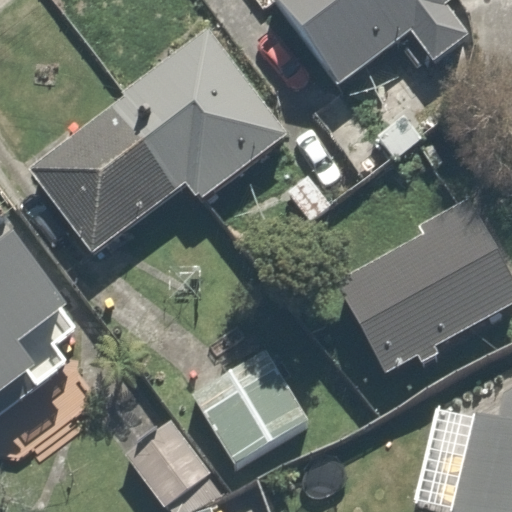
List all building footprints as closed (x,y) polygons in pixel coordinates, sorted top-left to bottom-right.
[(426,69),(470,39),(444,0),(259,0),(322,93),(405,37),(426,69)] [(190,203),(288,129),(211,26),(20,172),(82,254),(175,183),(190,203)] [(511,303),(511,292),(471,214),(333,287),(379,373),(511,303)] [(0,227),(0,418),(90,354),(0,227)] [(272,349),(189,394),(230,470),(314,425),(272,349)] [(511,511),(511,387),(481,380),(449,511),(511,511)] [(114,448),(157,511),(214,511),(211,508),(232,494),(173,408),(114,448)]
